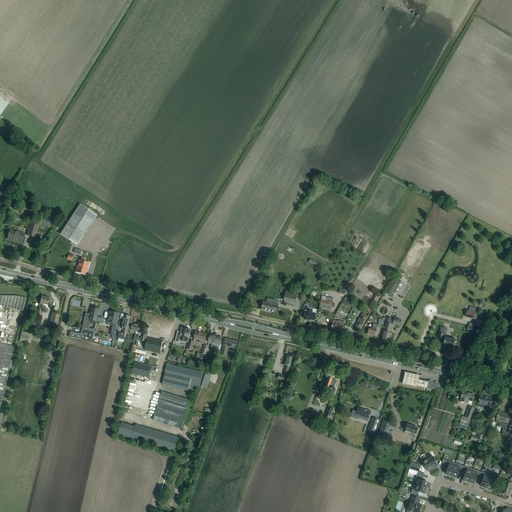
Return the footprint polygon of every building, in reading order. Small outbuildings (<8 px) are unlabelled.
[(0,97),(0,114),(8,103),(0,97)] [(77,245),(97,216),(80,205),(60,234),(77,245)] [(35,237),(36,233),(38,226),(30,224),(27,235),(35,237)] [(9,233),(8,233),(8,234),(8,235),(7,238),(17,241),(17,242),(22,243),(24,234),(10,230),(9,233)] [(80,261),(79,260),(76,272),(86,275),(89,263),(85,262),(86,259),(81,258),(80,261)] [(393,278),(385,293),(386,294),(396,299),(398,295),(403,297),(409,286),(395,278),(393,278)] [(286,291),(285,296),(284,301),(295,303),(297,293),(286,291)] [(375,305),(380,296),(376,294),(371,303),(375,305)] [(0,295),(0,305),(23,311),(26,298),(17,296),(0,295)] [(41,296),(40,303),(37,315),(40,315),(42,307),(47,308),(49,298),(41,296)] [(321,299),(319,307),(331,310),(333,302),(334,299),(322,296),(321,299)] [(276,313),(279,301),(276,300),(275,305),(263,302),(261,310),(276,313)] [(307,320),(307,319),(314,321),(316,313),(312,313),(313,309),(307,307),(306,311),(305,311),(303,318),(304,318),(303,319),(307,320)] [(479,309),(470,307),(469,310),(467,310),(465,317),(477,320),(479,309)] [(96,321),(98,314),(99,309),(92,308),(90,318),(85,317),(84,322),(81,334),(71,332),(70,337),(90,342),(93,330),(88,328),(90,320),(96,322),(96,321)] [(109,318),(108,321),(114,322),(113,326),(112,326),(111,330),(115,331),(116,330),(118,319),(119,314),(111,312),(110,316),(109,316),(109,318)] [(52,313),(51,318),(49,325),(57,327),(60,315),(52,313)] [(362,313),(354,326),(361,330),(368,317),(362,313)] [(124,315),(123,320),(122,327),(121,328),(124,329),(123,334),(119,333),(118,338),(125,339),(125,336),(126,336),(130,316),(124,315)] [(400,326),(401,321),(401,320),(394,319),(388,318),(387,323),(386,323),(383,337),(382,342),(388,343),(390,333),(389,333),(392,324),(400,326)] [(381,329),(383,320),(379,319),(378,325),(373,324),(372,329),(369,328),(368,329),(367,334),(375,336),(376,331),(376,330),(377,329),(377,328),(381,329)] [(332,323),(332,325),(331,330),(342,332),(343,326),(344,322),(338,321),(338,322),(333,321),(332,323)] [(468,326),(467,331),(473,332),(474,328),(475,325),(470,323),(469,326),(468,326)] [(138,335),(140,326),(132,324),(131,330),(136,331),(135,334),(138,335)] [(140,326),(138,335),(137,338),(140,339),(140,341),(146,342),(144,350),(160,353),(162,344),(163,345),(164,341),(147,338),(146,338),(147,332),(148,332),(149,329),(148,328),(148,326),(141,324),(140,326)] [(441,327),(439,334),(438,338),(444,340),(443,345),(453,348),(455,339),(451,338),(451,339),(442,337),(443,334),(445,334),(446,329),(441,327)] [(175,342),(179,343),(180,340),(182,340),(182,342),(186,342),(186,341),(187,342),(190,330),(182,328),(180,335),(177,334),(175,342)] [(22,332),(20,342),(28,344),(30,334),(22,332)] [(204,344),(207,334),(196,332),(194,339),(199,340),(198,343),(204,344),(204,345),(204,344)] [(220,345),(222,338),(210,335),(208,342),(220,345)] [(225,339),(224,344),(221,355),(226,356),(228,347),(231,348),(231,350),(235,351),(235,349),(237,341),(233,340),(233,341),(230,341),(231,340),(225,339)] [(0,407),(15,347),(0,343),(0,407)] [(158,359),(140,355),(136,354),(131,374),(148,378),(151,366),(156,368),(158,359)] [(287,356),(285,361),(284,365),(286,365),(284,373),(287,374),(292,358),(287,356)] [(191,391),(192,390),(195,391),(196,388),(198,388),(202,372),(171,365),(166,364),(164,372),(165,372),(163,380),(162,384),(170,386),(174,387),(188,391),(189,390),(191,391)] [(207,384),(211,372),(206,370),(201,386),(205,387),(206,384),(207,384)] [(426,389),(427,383),(423,382),(418,381),(419,378),(419,376),(404,373),(404,375),(403,381),(402,385),(416,389),(417,387),(426,390),(426,389)] [(325,380),(323,384),(326,385),(325,387),(330,388),(329,392),(334,394),(335,390),(334,390),(337,381),(332,380),(332,379),(328,377),(327,381),(325,380)] [(427,383),(426,389),(432,390),(432,389),(437,390),(439,383),(428,381),(427,383)] [(162,392),(153,420),(180,429),(189,400),(162,392)] [(462,392),(461,397),(460,399),(460,402),(468,403),(468,401),(472,402),(474,394),(462,392)] [(477,407),(489,409),(492,399),(480,396),(478,401),(478,404),(477,407)] [(469,424),(471,418),(474,408),(469,406),(465,417),(462,416),(460,421),(469,424)] [(328,407),(324,417),(330,419),(334,409),(328,407)] [(353,410),(350,417),(357,420),(358,417),(367,421),(368,419),(369,416),(371,412),(370,412),(365,410),(358,407),(357,412),(353,410)] [(498,412),(497,417),(496,420),(508,423),(509,420),(510,415),(498,412)] [(383,420),(378,436),(386,439),(392,423),(383,420)] [(371,421),(368,430),(375,432),(378,424),(371,421)] [(135,424),(135,426),(121,422),(118,434),(173,451),(178,438),(135,424)] [(407,424),(405,429),(404,433),(409,434),(410,432),(416,434),(418,428),(407,424)] [(472,435),(471,440),(476,441),(476,442),(481,443),(483,436),(478,434),(477,437),(472,435)] [(431,454),(426,457),(432,469),(436,467),(437,466),(431,454)] [(432,469),(426,457),(421,459),(427,471),(428,471),(432,469)] [(447,460),(444,467),(448,468),(446,474),(447,474),(446,475),(452,477),(456,463),(447,460)] [(411,463),(409,469),(418,472),(420,466),(411,463)] [(462,473),(464,466),(456,463),(452,477),(455,478),(455,477),(456,478),(458,472),(462,473)] [(473,469),(464,466),(462,473),(465,474),(463,480),(464,480),(464,481),(468,482),(473,469)] [(476,477),(479,479),(481,472),(473,469),(468,482),(472,484),(473,483),(474,483),(476,477)] [(481,472),(479,479),(482,480),(481,486),(482,486),(481,487),(486,488),(489,478),(490,475),(481,472)] [(489,478),(486,488),(490,490),(490,489),(491,489),(494,481),(498,482),(500,475),(496,474),(495,477),(493,476),(492,479),(489,478)] [(422,481),(423,478),(417,475),(415,479),(418,480),(417,485),(427,488),(429,484),(428,484),(428,483),(422,481)] [(511,482),(505,480),(502,488),(500,493),(509,496),(511,487),(511,482)] [(426,493),(427,488),(417,485),(415,490),(412,489),(411,493),(418,495),(419,492),(425,494),(425,492),(426,493)] [(419,498),(412,496),(407,511),(408,511),(411,511),(412,511),(418,511),(421,506),(417,504),(419,498)]
